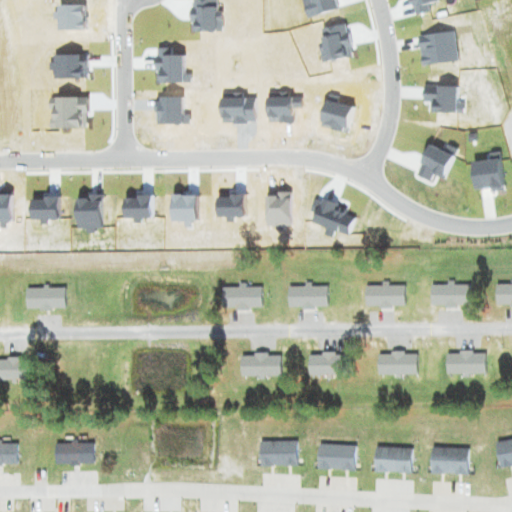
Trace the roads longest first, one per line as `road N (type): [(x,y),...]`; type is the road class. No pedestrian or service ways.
road 1 (residential): [(0,159),(311,156),(349,167),(446,224),(511,223)]
road 2 (residential): [(0,491),(511,505)]
road 3 (residential): [(0,335),(511,328)]
road 4 (residential): [(368,178),(393,99),(378,0)]
road 5 (residential): [(124,158),(125,0)]
